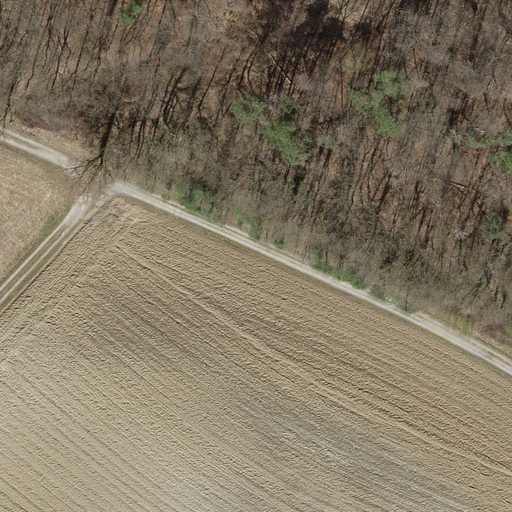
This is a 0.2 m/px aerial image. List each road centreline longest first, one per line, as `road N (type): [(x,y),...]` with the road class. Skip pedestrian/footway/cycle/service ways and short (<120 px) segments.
road 1 (track): [(511,369),(431,321),(0,135)]
road 2 (track): [(108,180),(0,302)]
